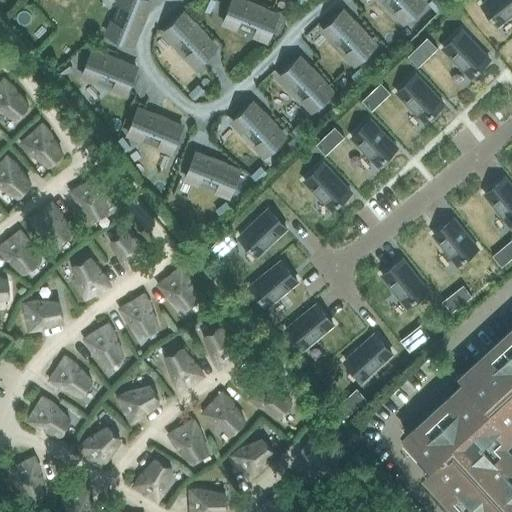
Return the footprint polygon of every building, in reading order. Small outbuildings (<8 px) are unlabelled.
[(114,21),(108,36),(131,45),(148,0),(122,0),(121,5),(129,9),(123,24),(114,21)] [(205,0),(202,8),(210,11),(214,0),(205,0)] [(237,0),(231,0),(223,20),(238,27),(242,18),(257,25),(254,33),(269,39),(278,17),(237,0)] [(419,0),(398,0),(402,4),(395,10),(407,22),(424,5),(419,0)] [(443,0),(431,0),(429,3),(437,12),(447,4),(443,0)] [(511,0),(487,0),(482,4),(498,25),(511,13),(511,0)] [(341,10),(323,27),(334,39),(335,40),(341,33),(353,45),(346,51),(357,63),(375,47),(341,10)] [(181,13),(164,29),(175,41),(175,42),(182,35),(193,47),(187,54),(198,66),(216,49),(181,13)] [(462,30),(443,48),(471,77),(489,59),(462,30)] [(427,37),(420,44),(430,54),(437,48),(427,37)] [(91,51),(82,73),(97,79),(97,80),(101,71),(116,77),(113,86),(128,92),(137,70),(91,51)] [(297,57),(280,74),(291,86),(298,80),(309,92),(303,98),(314,110),(332,93),(297,57)] [(67,59),(58,66),(62,72),(72,65),(67,59)] [(361,64),(351,74),(357,80),(367,70),(361,64)] [(416,74),(397,92),(424,121),(443,103),(416,74)] [(0,80),(0,110),(16,120),(30,102),(18,88),(4,75),(0,80)] [(381,82),(375,88),(384,99),(390,93),(381,82)] [(250,102),(233,119),(244,130),(244,131),(251,125),(262,137),(256,143),(267,155),(285,138),(250,102)] [(136,109),(127,131),(142,138),(143,138),(146,130),(161,136),(158,144),(173,150),(183,128),(136,109)] [(303,120),(293,129),(299,135),(309,126),(303,120)] [(370,120),(352,137),(378,165),(397,147),(370,120)] [(19,142),(25,149),(34,156),(49,166),(64,152),(53,133),(42,121),(19,142)] [(334,127),(328,133),(338,142),(344,137),(334,127)] [(123,135),(116,140),(122,149),(130,144),(123,135)] [(294,137),(288,142),(294,148),(299,143),(294,137)] [(7,153),(0,160),(0,187),(18,197),(32,180),(22,167),(18,162),(7,153)] [(194,153),(185,176),(200,182),(201,182),(204,174),(219,180),(216,189),(231,195),(240,172),(194,153)] [(262,163),(252,173),(257,178),(267,168),(262,163)] [(323,163),(304,181),(332,209),(350,191),(323,163)] [(69,190),(77,206),(89,220),(111,208),(105,191),(96,175),(69,190)] [(511,186),(505,178),(485,194),(509,225),(511,222),(511,186)] [(52,199),(29,220),(42,235),(57,245),(73,231),(62,210),(52,199)] [(227,200),(216,209),(221,215),(232,206),(227,200)] [(268,209),(239,237),(257,255),(286,228),(285,227),(268,209)] [(454,218),(433,234),(457,264),(477,248),(454,218)] [(20,227),(0,243),(0,252),(7,262),(23,274),(40,261),(33,243),(20,227)] [(119,260),(130,273),(154,254),(142,238),(128,228),(109,242),(119,260)] [(227,232),(220,238),(230,248),(236,242),(227,232)] [(499,250),(492,255),(501,266),(508,260),(499,250)] [(113,288),(90,256),(71,265),(77,289),(84,302),(113,288)] [(402,259),(382,275),(407,306),(427,290),(402,259)] [(281,261),(250,286),(267,306),(297,281),(281,261)] [(155,285),(164,296),(181,311),(200,297),(191,278),(181,265),(155,285)] [(0,301),(9,299),(7,277),(0,275),(0,301)] [(117,308),(124,321),(141,338),(160,327),(152,301),(145,292),(117,308)] [(449,296),(443,301),(451,312),(458,306),(449,296)] [(21,302),(28,334),(40,330),(41,331),(46,329),(46,328),(64,322),(60,300),(36,299),(21,302)] [(316,304),(286,329),(302,349),(333,324),(316,304)] [(82,338),(88,350),(106,367),(125,356),(117,335),(108,322),(82,338)] [(210,359),(218,371),(243,355),(236,340),(222,324),(203,336),(210,359)] [(511,330),(460,378),(462,380),(402,434),(431,467),(422,475),(454,511),(511,511),(511,460),(496,443),(511,429),(511,330)] [(374,334),(345,361),(362,380),(392,353),(374,334)] [(407,335),(400,340),(409,351),(416,346),(407,335)] [(170,380),(178,392),(206,377),(197,362),(184,346),(178,347),(167,354),(164,358),(170,380)] [(47,381),(52,384),(55,387),(81,398),(93,379),(79,365),(65,355),(47,381)] [(246,399),(255,406),(280,418),(293,400),(283,388),(267,374),(246,399)] [(115,398),(130,425),(140,421),(161,403),(160,397),(154,388),(150,384),(128,390),(115,398)] [(199,414),(208,422),(231,436),(246,419),(235,403),(223,390),(199,414)] [(25,422),(34,428),(58,437),(63,434),(71,418),(57,404),(42,395),(25,422)] [(344,400),(338,405),(347,416),(353,410),(344,400)] [(166,434),(172,446),(190,464),(210,452),(202,429),(194,417),(166,434)] [(76,448),(99,471),(108,462),(123,442),(120,437),(111,428),(106,425),(92,434),(76,448)] [(293,460),(306,469),(326,479),(339,461),(325,444),(313,434),(293,460)] [(228,456),(248,481),(276,458),(274,450),(267,441),(262,437),(243,445),(228,456)] [(6,468),(11,481),(20,499),(32,501),(41,497),(48,490),(42,472),(34,456),(6,468)] [(131,488),(159,504),(166,492),(174,469),(171,465),(159,459),(155,458),(141,472),(131,488)] [(337,483),(329,496),(350,510),(359,497),(337,483)] [(59,490),(61,505),(63,511),(93,511),(94,502),(91,486),(59,490)] [(188,511),(227,511),(226,492),(202,487),(187,489),(188,511)] [(256,508),(259,511),(297,511),(293,502),(284,494),(282,488),(256,508)]
